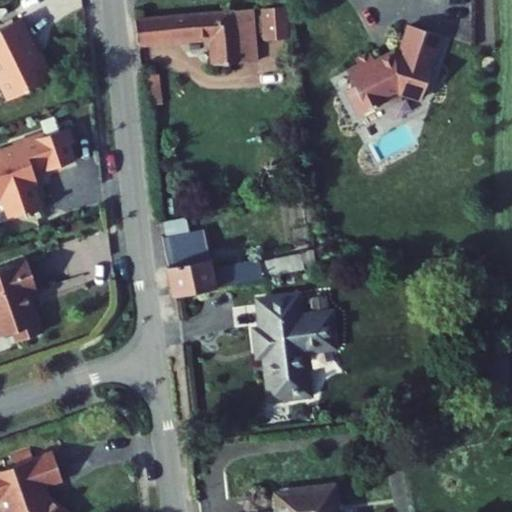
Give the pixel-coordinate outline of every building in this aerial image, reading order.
[(137,0),(138,29),(203,29),(203,55),(257,54),(256,0),(137,0)] [(288,9),(260,10),(261,44),(289,43),(288,9)] [(45,41),(33,17),(0,32),(0,59),(2,60),(17,93),(25,95),(65,76),(52,50),(45,54),(40,43),(45,41)] [(363,75),(356,78),(367,105),(394,93),(392,90),(406,83),(429,93),(437,71),(435,71),(446,42),(418,31),(407,59),(400,57),(390,62),(381,42),(365,49),(368,56),(357,61),(363,75)] [(20,143),(0,149),(0,196),(6,194),(13,216),(28,211),(29,215),(47,209),(35,171),(50,166),(52,170),(81,161),(76,144),(81,143),(75,126),(42,136),(42,134),(19,141),(20,143)] [(164,253),(170,284),(215,275),(209,244),(164,253)] [(229,254),(232,271),(262,266),(259,249),(229,254)] [(36,298),(35,298),(31,288),(42,284),(33,256),(6,264),(7,267),(0,268),(0,325),(3,333),(21,327),(34,333),(44,330),(47,324),(38,298),(37,298),(36,297),(36,298)] [(248,341),(252,385),(286,382),(282,334),(313,331),(310,296),(278,299),(277,288),(243,291),(246,315),(235,316),(237,342),(248,341)] [(67,478),(58,450),(0,468),(0,493),(0,494),(8,511),(75,511),(53,493),(51,494),(48,484),(67,478)] [(327,511),(324,484),(268,490),(270,511),(343,511),(344,511),(341,511),(327,511)]
